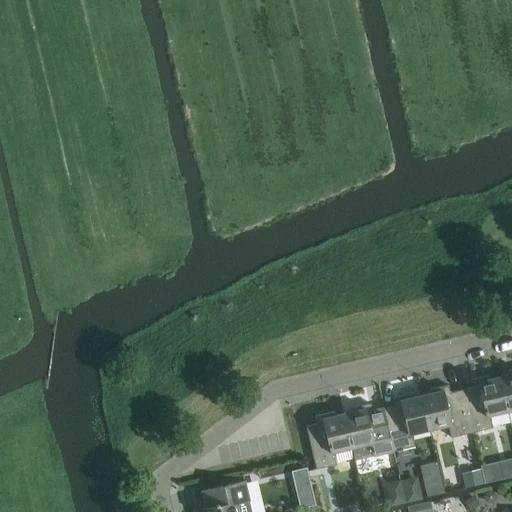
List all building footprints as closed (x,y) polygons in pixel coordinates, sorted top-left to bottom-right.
[(507,376),(500,378),(508,412),(511,411),(511,370),(508,372),(507,376)] [(473,388),(462,391),(472,434),(493,429),(490,416),(508,412),(500,378),(493,379),(490,376),(471,380),(473,388)] [(429,394),(422,396),(430,430),(448,426),(451,438),(472,434),(462,391),(451,393),(449,386),(430,390),(429,394)] [(395,406),(384,409),(394,452),(415,447),(412,435),(430,430),(422,396),(415,398),(412,394),(394,399),(395,406)] [(351,413),(344,414),(352,449),(355,461),(374,457),(394,452),(384,409),(373,412),(371,404),(353,408),(351,413)] [(318,425),(306,427),(316,470),(337,465),(334,453),(352,449),(344,414),(337,416),(334,413),(316,417),(318,425)] [(486,465),(481,466),(482,469),(485,483),(496,481),(492,463),(491,464),(486,465)] [(482,469),(462,474),(465,488),(485,483),(482,469)] [(417,475),(401,478),(407,502),(423,498),(417,475)] [(441,476),(423,480),(427,497),(445,493),(441,476)] [(401,478),(385,482),(390,506),(407,502),(401,478)] [(205,503),(197,505),(198,511),(252,511),(250,502),(245,481),(202,491),(205,503)] [(488,490),(484,496),(486,502),(494,503),(498,498),(495,491),(488,490)] [(474,495),(465,502),(471,511),(481,504),(474,495)]
